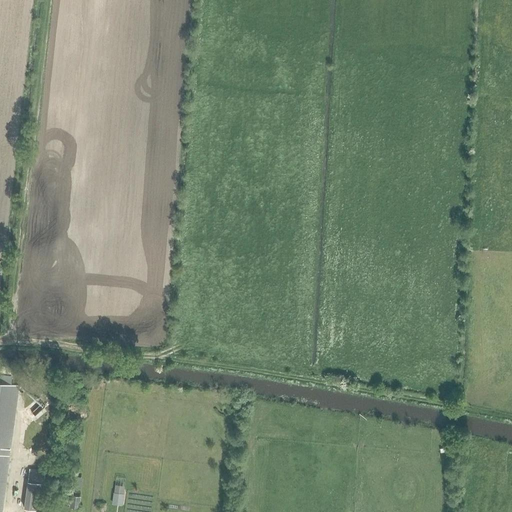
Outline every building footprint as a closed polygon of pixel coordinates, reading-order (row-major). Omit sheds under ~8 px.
[(0,511),(1,511),(18,386),(11,385),(12,377),(0,375),(0,511)] [(45,471),(29,468),(23,508),(40,510),(45,471)] [(124,494),(113,492),(112,502),(122,503),(124,494)] [(69,507),(79,508),(81,495),(71,494),(69,507)] [(107,503),(99,502),(98,509),(106,510),(107,503)]
